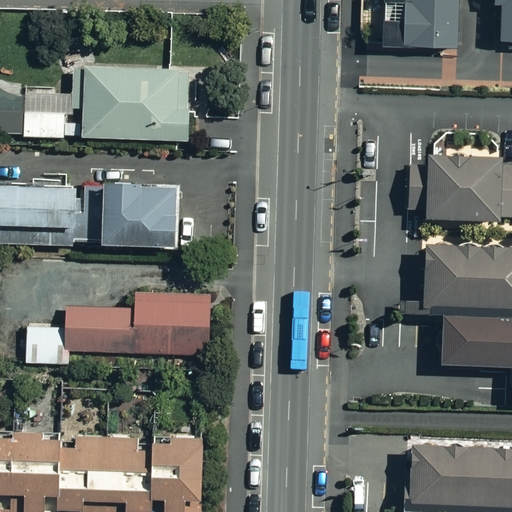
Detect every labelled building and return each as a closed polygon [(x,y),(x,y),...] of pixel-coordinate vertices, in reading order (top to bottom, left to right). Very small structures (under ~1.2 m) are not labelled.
[(445,0),(373,0),(372,58),(444,59),(445,0)] [(511,47),(511,0),(488,0),(488,11),(495,11),(494,47),(511,47)] [(84,63),(83,78),(72,77),(71,104),(82,104),(80,136),(186,141),(190,68),(84,63)] [(0,130),(64,135),(66,97),(23,95),(23,86),(0,84),(0,130)] [(498,156),(424,156),(423,165),(407,165),(407,215),(511,215),(511,165),(498,165),(498,156)] [(73,182),(0,181),(0,242),(72,242),(73,182)] [(171,183),(99,182),(98,241),(170,243),(171,183)] [(511,245),(423,243),(421,300),(511,302),(511,245)] [(205,353),(206,293),(133,292),(133,305),(64,304),(63,323),(25,323),(24,362),(70,363),(70,351),(205,353)] [(511,312),(436,309),(434,365),(510,369),(509,400),(511,400),(511,312)] [(0,430),(0,511),(65,511),(65,507),(79,507),(79,511),(123,511),(123,508),(145,509),(144,511),(198,511),(201,437),(0,430)] [(511,441),(408,439),(406,501),(511,504),(511,441)]
